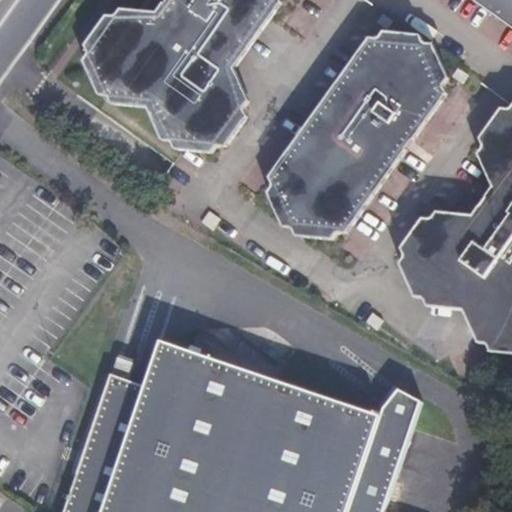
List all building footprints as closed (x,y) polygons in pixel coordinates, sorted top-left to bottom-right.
[(169,0),(159,15),(112,11),(86,48),(105,91),(151,97),(169,136),(215,142),(242,104),(223,64),(267,0),(169,0)] [(511,0),(466,0),(511,32),(511,0)] [(422,39),(377,35),(310,128),(271,181),(291,223),(337,228),(441,83),(422,39)] [(511,104),(484,143),(503,185),(477,219),(432,215),(406,253),(425,296),(471,302),(488,342),(511,343),(511,104)] [(108,375),(62,511),(390,511),(382,509),(417,401),(394,393),(386,418),(160,343),(144,388),(108,375)]
